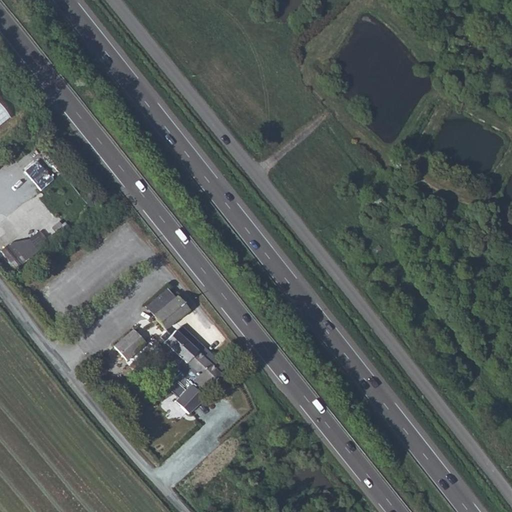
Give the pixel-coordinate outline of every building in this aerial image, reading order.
[(0,100),(0,120),(10,112),(0,100)] [(40,201),(29,210),(39,222),(50,213),(40,201)] [(5,242),(21,262),(44,244),(33,231),(23,238),(5,242)] [(172,296),(164,287),(143,304),(164,327),(188,307),(175,294),(172,296)] [(70,326),(67,322),(57,330),(60,333),(70,326)] [(179,324),(173,330),(200,356),(204,352),(198,347),(200,345),(179,324)] [(144,342),(132,329),(112,345),(124,360),(144,342)] [(164,369),(183,389),(189,384),(197,393),(217,373),(200,356),(173,330),(158,346),(172,361),(164,369)] [(172,401),(187,416),(204,400),(197,393),(189,384),(183,389),(184,391),(172,401)]
